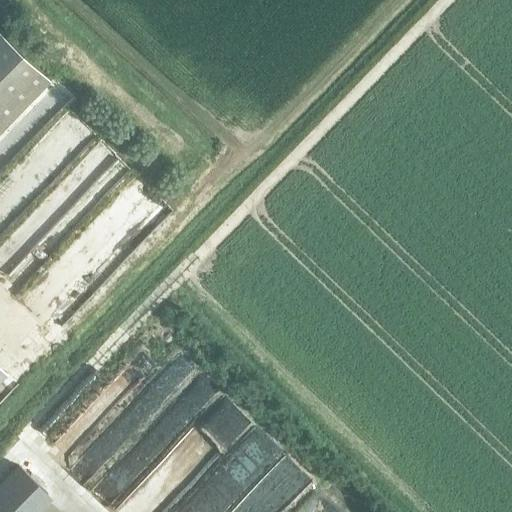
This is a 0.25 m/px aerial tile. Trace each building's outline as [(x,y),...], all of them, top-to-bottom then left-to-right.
[(0,32),(0,133),(50,81),(0,32)] [(30,170),(43,153),(30,144),(17,161),(30,170)] [(112,158),(93,175),(105,190),(125,172),(112,158)] [(55,239),(86,206),(76,197),(45,230),(55,239)] [(17,281),(28,266),(16,257),(5,272),(17,281)] [(138,354),(118,373),(127,383),(147,365),(138,354)] [(0,511),(28,511),(48,493),(19,465),(0,484),(0,511)] [(252,486),(272,509),(287,495),(266,473),(252,486)] [(338,511),(320,496),(306,511),(338,511)]
